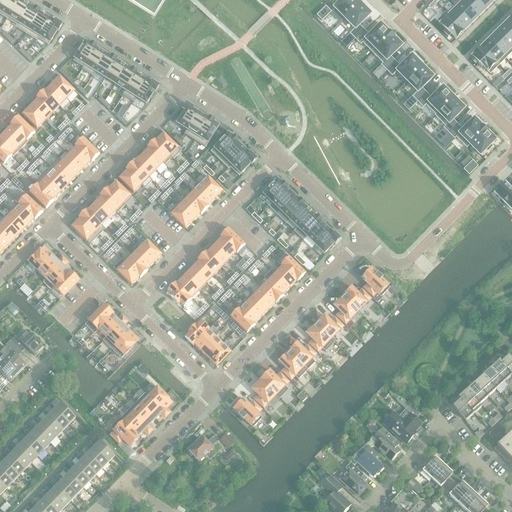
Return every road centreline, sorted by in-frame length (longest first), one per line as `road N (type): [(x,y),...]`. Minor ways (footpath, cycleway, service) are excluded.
road 1 (residential): [(511,499),(441,426),(358,511)]
road 2 (residential): [(132,305),(280,155)]
road 3 (residential): [(364,239),(216,388)]
road 4 (residential): [(511,154),(412,256),(387,261),(364,239)]
road 5 (residential): [(50,225),(183,84)]
road 6 (residential): [(401,20),(511,133)]
road 7 (residential): [(216,388),(124,485)]
road 8 (residential): [(83,18),(0,113)]
road 9 (residential): [(280,155),(237,116),(183,84)]
